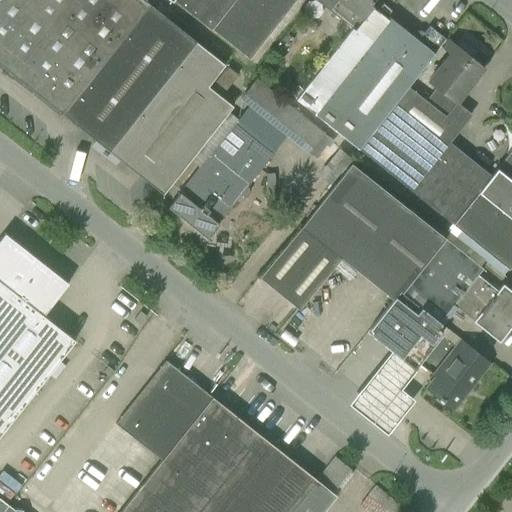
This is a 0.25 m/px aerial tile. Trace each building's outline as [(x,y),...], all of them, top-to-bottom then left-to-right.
[(224,65),(141,0),(0,0),(0,66),(156,190),(162,195),(232,106),(207,86),(224,65)] [(170,0),(247,61),(295,0),(170,0)] [(354,30),(373,7),(370,5),(374,0),(315,0),(352,28),(354,30)] [(389,17),(387,19),(373,7),(354,30),(352,28),(294,100),(357,150),(408,87),(445,39),(428,26),(417,40),(389,17)] [(445,117),(482,69),(445,39),(408,87),(425,101),(445,117)] [(236,75),(226,67),(211,86),(221,94),(236,75)] [(321,136),(255,82),(240,101),(306,155),(321,136)] [(408,87),(357,150),(451,225),(490,176),(449,143),(460,129),(445,117),(425,101),(408,87)] [(171,203),(167,208),(207,239),(253,182),(277,152),(237,120),(171,203)] [(327,155),(314,173),(329,184),(347,158),(326,144),(321,150),(327,155)] [(511,147),(499,164),(495,170),(511,183),(511,147)] [(402,293),(445,239),(349,163),(258,278),(298,309),(339,257),(392,300),(400,291),(402,293)] [(511,183),(495,170),(490,176),(451,225),(508,269),(511,264),(511,183)] [(450,232),(445,239),(402,293),(439,322),(454,305),(487,333),(491,335),(500,323),(508,329),(511,324),(511,292),(502,285),(497,291),(478,275),(483,269),(480,266),(485,260),(450,232)] [(0,435),(72,344),(74,341),(43,316),(68,284),(41,262),(43,259),(38,255),(34,251),(31,255),(4,233),(0,238),(0,435)] [(400,291),(392,300),(369,330),(416,367),(447,328),(439,322),(402,293),(400,291)] [(489,362),(463,342),(426,389),(442,402),(443,400),(453,408),(489,362)] [(417,368),(392,348),(348,404),(386,434),(413,400),(400,389),(417,368)] [(119,511),(291,511),(316,480),(279,451),(264,439),(249,427),(209,396),(165,360),(163,364),(113,423),(160,461),(119,511)] [(316,480),(335,495),(352,473),(349,471),(349,470),(334,458),(316,480)] [(316,480),(291,511),(323,511),(336,496),(335,495),(316,480)] [(357,504),(365,511),(386,511),(394,504),(373,486),(357,504)] [(0,498),(0,511),(16,511),(7,504),(0,498)]
